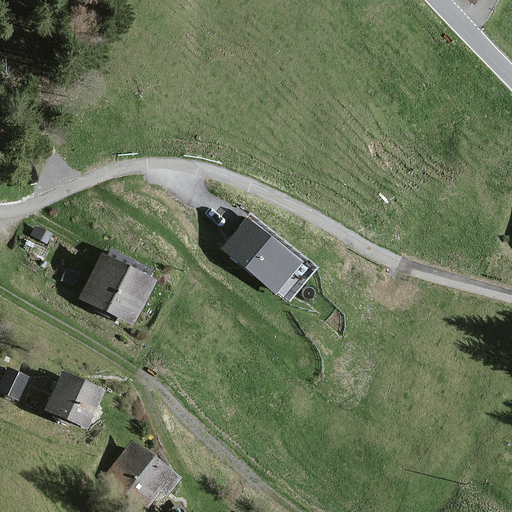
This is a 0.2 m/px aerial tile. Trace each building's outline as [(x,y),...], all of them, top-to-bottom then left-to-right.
[(310,272),(250,220),(228,245),(289,297),(310,272)] [(160,288),(102,257),(78,301),(137,332),(160,288)] [(2,363),(0,370),(0,387),(23,392),(28,368),(2,363)] [(106,398),(62,375),(43,413),(88,435),(106,398)] [(156,511),(181,482),(135,445),(104,484),(139,511),(156,511)]
